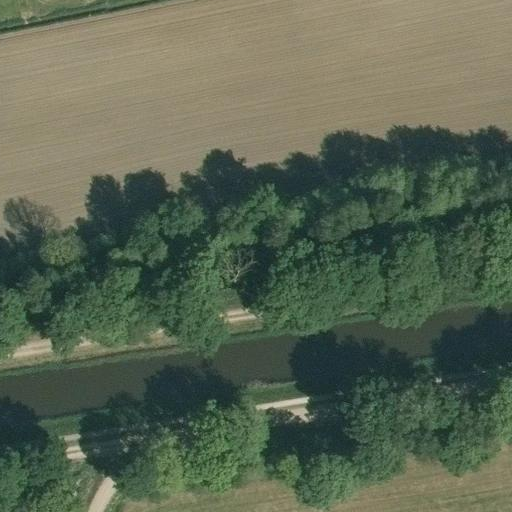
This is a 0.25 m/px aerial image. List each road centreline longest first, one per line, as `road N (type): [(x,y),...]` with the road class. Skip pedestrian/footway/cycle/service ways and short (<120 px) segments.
road 1 (track): [(0,351),(511,270)]
road 2 (track): [(0,464),(511,383)]
road 3 (track): [(96,511),(129,468),(189,420)]
